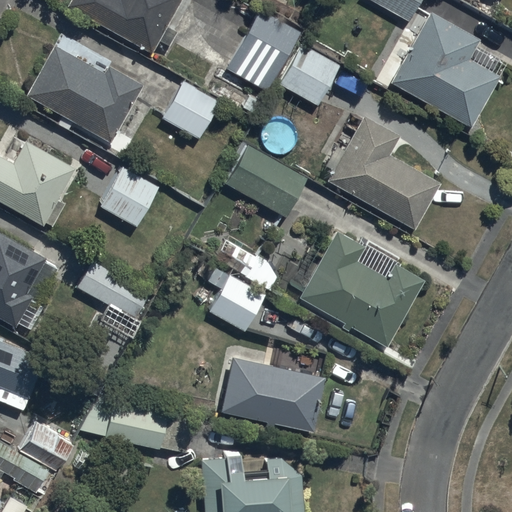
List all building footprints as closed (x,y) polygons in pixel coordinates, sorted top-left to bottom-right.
[(68,0),(64,9),(152,55),(158,43),(169,48),(177,32),(167,27),(180,0),(68,0)] [(369,0),(406,23),(419,0),(369,0)] [(259,11),(225,69),(266,93),(300,35),(259,11)] [(507,63),(477,46),(479,42),(429,14),(390,84),(470,130),(498,80),(507,63)] [(338,68),(300,45),(277,83),(315,106),(338,68)] [(103,76),(51,47),(24,95),(112,144),(144,87),(108,67),(103,76)] [(221,103),(184,82),(161,121),(198,142),(221,103)] [(363,117),(326,179),(413,232),(441,186),(390,156),(399,139),(363,117)] [(74,171),(23,141),(9,165),(0,159),(0,204),(41,228),(43,225),(51,230),(66,204),(58,200),(74,171)] [(306,180),(243,145),(221,183),(284,219),(306,180)] [(159,190),(118,166),(95,206),(136,230),(159,190)] [(365,245),(361,251),(334,234),(295,297),(383,349),(422,283),(397,268),(398,267),(365,245)] [(46,260),(0,235),(0,322),(14,330),(17,324),(29,331),(40,311),(35,308),(55,271),(43,264),(46,260)] [(90,262),(75,289),(107,306),(99,322),(131,340),(141,323),(137,321),(151,295),(90,262)] [(263,295),(225,274),(204,313),(243,333),(263,295)] [(0,388),(26,398),(41,359),(0,343),(0,388)] [(324,380),(228,360),(217,413),(313,433),(324,380)] [(190,420),(100,400),(82,432),(182,456),(190,420)] [(59,435),(33,422),(17,452),(56,472),(69,447),(56,440),(59,435)] [(47,470),(0,445),(0,472),(35,492),(47,470)] [(226,461),(201,463),(203,511),(301,511),(299,478),(280,459),(238,462),(238,451),(226,452),(226,461)] [(23,511),(25,508),(7,498),(0,510),(0,511),(23,511)]
